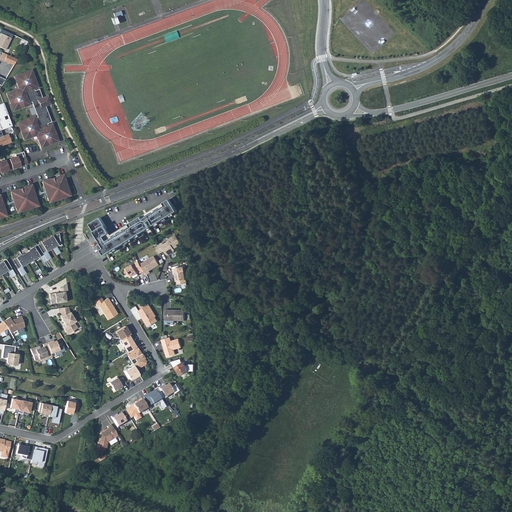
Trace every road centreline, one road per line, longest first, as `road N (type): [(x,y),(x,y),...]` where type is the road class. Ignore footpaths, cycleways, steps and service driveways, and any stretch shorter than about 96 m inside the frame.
road 1 (residential): [(116,291),(157,363),(154,375),(56,437),(0,427)]
road 2 (tertiary): [(83,209),(237,150),(324,106)]
road 3 (tertiary): [(486,0),(436,59),(367,83)]
road 4 (tertiary): [(371,112),(511,76)]
road 5 (residential): [(23,293),(83,255),(95,259),(116,291)]
road 6 (residential): [(0,183),(66,161),(83,209)]
